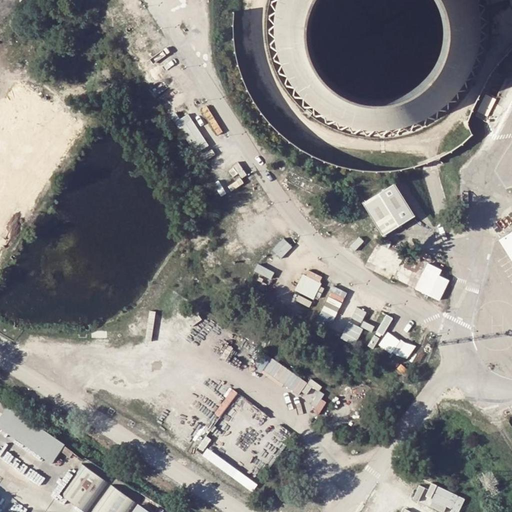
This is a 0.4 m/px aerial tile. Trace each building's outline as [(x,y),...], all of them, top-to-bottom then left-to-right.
[(271,0),(270,6),(269,13),(268,20),(268,27),(268,33),(269,40),(270,47),(271,54),(273,60),(275,67),(278,73),(281,79),(284,85),(288,91),(292,96),(297,101),(302,106),(307,111),(312,115),(318,119),(323,123),(329,126),(336,129),(342,131),(349,133),(355,135),(362,136),(369,137),(376,137),(382,137),(389,137),(396,136),(403,135),(409,133),(416,131),(422,128),(428,125),(434,122),(440,119),(446,115),(451,110),(456,106),(461,101),(465,96),(469,90),(473,84),(476,78),(479,72),(482,66),(484,59),(486,53),(487,46),(488,39),(489,32),(489,26),(488,14),(487,8),(486,1),(485,0),(271,0)] [(0,235),(6,240),(81,126),(19,86),(0,114),(0,144),(18,157),(0,183),(0,235)] [(479,111),(477,116),(486,121),(488,115),(479,111)] [(193,112),(178,118),(192,153),(207,147),(193,112)] [(415,217),(394,184),(363,205),(383,236),(415,217)] [(511,233),(502,240),(511,256),(511,233)] [(377,243),(371,253),(376,256),(371,264),(376,266),(373,272),(389,281),(392,275),(399,279),(398,281),(431,297),(445,271),(407,251),(404,257),(377,243)] [(264,292),(278,266),(262,258),(248,284),(264,292)] [(314,297),(324,276),(307,268),(296,289),(314,297)] [(351,322),(344,336),(355,341),(362,327),(351,322)] [(386,332),(380,345),(409,359),(415,345),(386,332)] [(299,394),(308,382),(273,356),(264,368),(299,394)] [(407,376),(411,372),(402,364),(398,368),(407,376)] [(59,494),(83,511),(87,511),(108,484),(82,465),(59,494)] [(132,511),(137,505),(111,486),(91,511),(132,511)]
